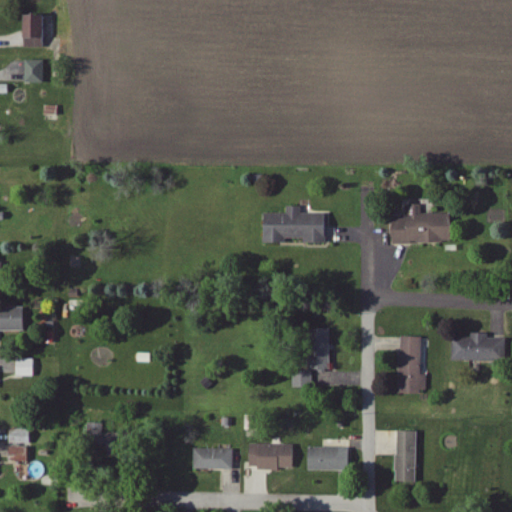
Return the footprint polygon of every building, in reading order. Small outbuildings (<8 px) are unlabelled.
[(26,16),(27,49),(51,48),(50,16),(26,16)] [(48,61),(28,60),(28,83),(48,84),(48,61)] [(425,214),(425,205),(412,206),(412,218),(397,218),(397,244),(456,243),(455,214),(425,214)] [(270,214),(270,244),(292,244),(292,240),(309,240),(309,244),(332,244),(332,215),(305,214),(305,207),(290,207),(290,214),(270,214)] [(4,332),(28,332),(28,308),(4,307),(4,332)] [(333,330),(313,330),(314,372),(334,372),(333,330)] [(510,340),(492,340),(492,335),(475,334),(474,338),(455,338),(454,362),(510,363),(510,340)] [(425,376),(426,338),(404,337),(403,394),(429,395),(430,377),(425,376)] [(37,377),(38,360),(21,359),(21,377),(37,377)] [(296,389),(315,388),(315,370),(296,371),(296,389)] [(12,430),(12,445),(35,445),(34,429),(12,430)] [(420,483),(422,432),(401,432),(399,482),(420,483)] [(299,446),(253,444),(252,469),(298,470),(299,446)] [(31,462),(31,448),(14,447),(13,462),(31,462)] [(310,448),(310,471),(354,472),(355,449),(310,448)] [(238,450),(197,449),(196,469),(237,470),(238,450)] [(446,490),(476,490),(476,470),(447,470),(446,490)]
